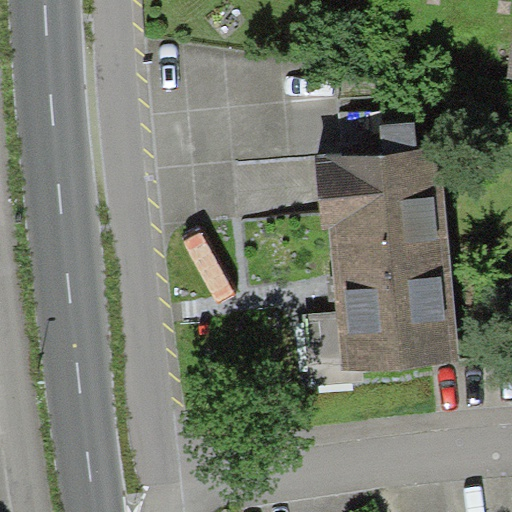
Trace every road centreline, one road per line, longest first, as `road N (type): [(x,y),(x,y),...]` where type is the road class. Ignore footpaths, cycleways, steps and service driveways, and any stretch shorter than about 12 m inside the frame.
road 1 (primary): [(96,511),(42,0)]
road 2 (residential): [(165,490),(126,170),(117,0)]
road 3 (residential): [(511,438),(165,490)]
road 4 (residential): [(0,315),(25,511)]
